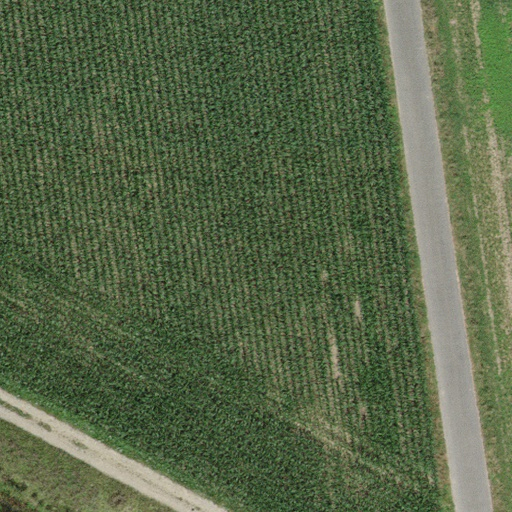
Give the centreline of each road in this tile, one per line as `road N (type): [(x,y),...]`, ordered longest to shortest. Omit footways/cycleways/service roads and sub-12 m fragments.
road 1 (track): [(403,0),(475,511)]
road 2 (track): [(188,511),(0,411)]
